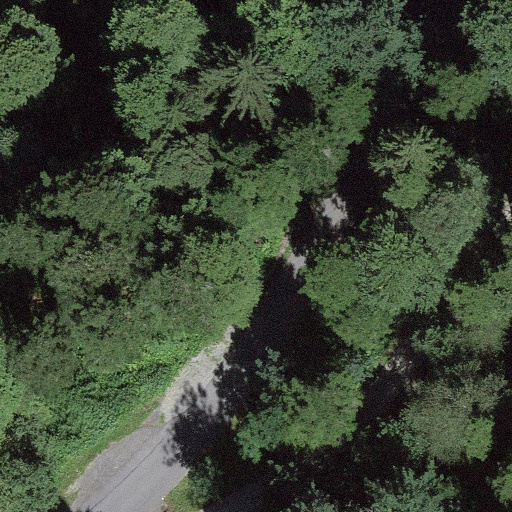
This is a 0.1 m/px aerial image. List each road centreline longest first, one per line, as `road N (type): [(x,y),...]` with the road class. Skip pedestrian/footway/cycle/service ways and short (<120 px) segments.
road 1 (unclassified): [(115,511),(192,415),(463,0)]
road 2 (track): [(511,219),(316,456),(229,511)]
